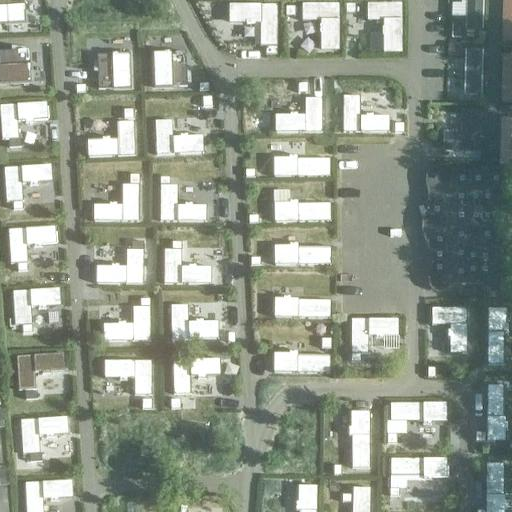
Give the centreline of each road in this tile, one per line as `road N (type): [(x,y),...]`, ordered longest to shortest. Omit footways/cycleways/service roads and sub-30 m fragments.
road 1 (track): [(58,0),(91,491)]
road 2 (track): [(415,388),(456,385),(465,394),(462,511)]
